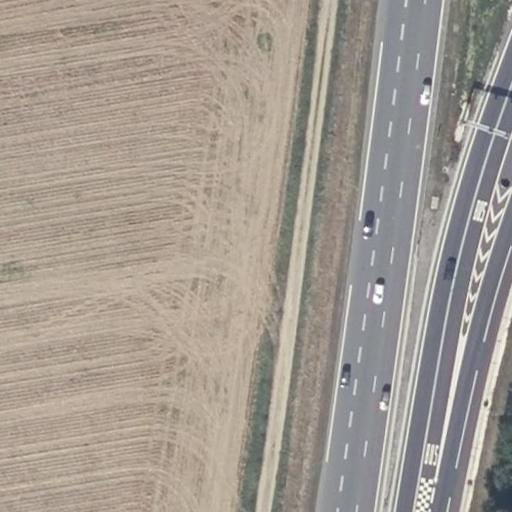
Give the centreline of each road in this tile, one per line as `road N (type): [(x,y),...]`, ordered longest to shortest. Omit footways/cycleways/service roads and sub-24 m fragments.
road 1 (track): [(328,0),(263,511)]
road 2 (trunk): [(417,56),(356,511)]
road 3 (trunk): [(424,507),(459,296),(511,105)]
road 4 (trunk): [(424,507),(511,241)]
